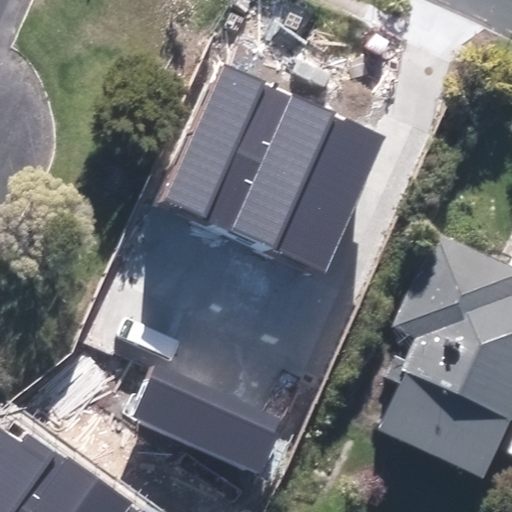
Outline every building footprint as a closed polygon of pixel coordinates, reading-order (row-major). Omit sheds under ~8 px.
[(204,225),(266,89),(217,67),(155,203),(204,225)] [(266,89),(204,225),(253,247),(315,111),(266,89)] [(315,111),(253,247),(304,271),(367,134),(315,111)] [(353,437),(462,490),(511,387),(511,275),(423,231),(372,335),(397,347),(353,437)] [(270,423),(148,367),(125,415),(247,472),(270,423)] [(0,511),(9,511),(55,447),(9,415),(0,428),(0,511)] [(308,421),(269,492),(305,511),(309,511),(348,443),(308,421)] [(55,447),(9,511),(69,511),(95,475),(55,447)] [(95,475),(69,511),(131,511),(137,504),(95,475)]
